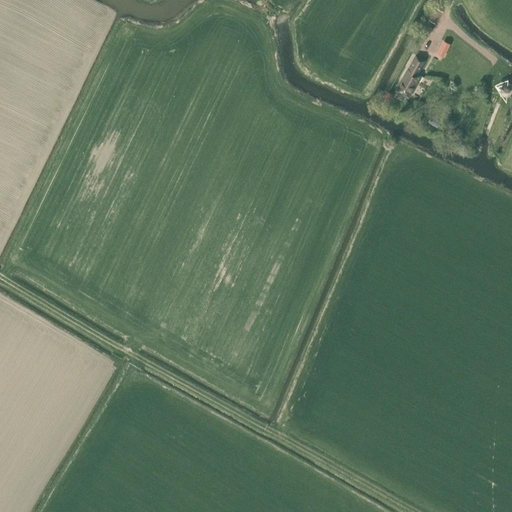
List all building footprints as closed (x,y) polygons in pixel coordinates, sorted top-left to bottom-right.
[(435,24),(443,10),(436,6),(428,20),(435,24)] [(439,46),(436,52),(438,54),(443,56),(446,49),(439,46)] [(407,96),(420,75),(417,73),(424,59),(416,54),(412,61),(408,68),(395,89),(407,96)] [(506,94),(511,92),(511,91),(511,80),(507,78),(501,80),(498,86),(500,92),(506,94)] [(393,95),(388,91),(383,99),(389,102),(393,95)]
